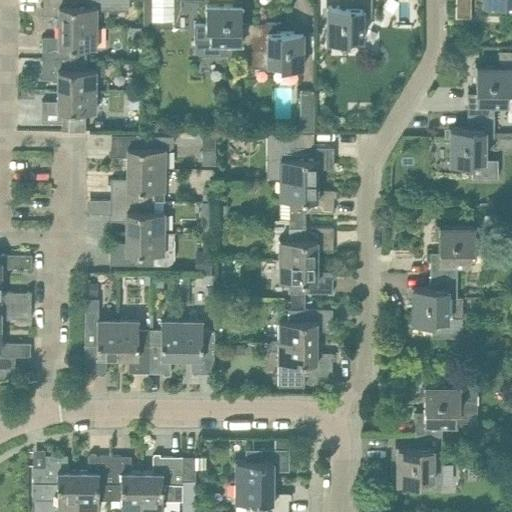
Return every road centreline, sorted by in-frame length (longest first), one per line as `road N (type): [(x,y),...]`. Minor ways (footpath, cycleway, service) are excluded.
road 1 (residential): [(342,408),(366,345),(362,160),(411,114),(438,46),(431,0)]
road 2 (residential): [(63,410),(342,408)]
road 3 (residential): [(63,410),(66,231)]
road 4 (residential): [(66,231),(3,233),(4,143)]
road 5 (residential): [(66,231),(67,144),(4,143)]
road 6 (residential): [(4,143),(5,0)]
